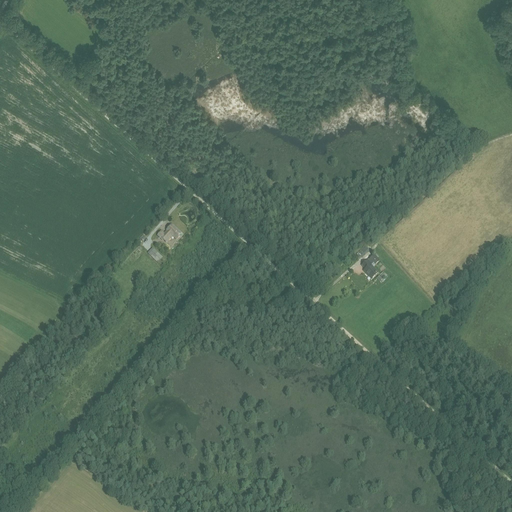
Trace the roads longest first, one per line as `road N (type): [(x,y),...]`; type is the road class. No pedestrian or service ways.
road 1 (track): [(0,19),(305,295)]
road 2 (track): [(305,295),(511,481)]
